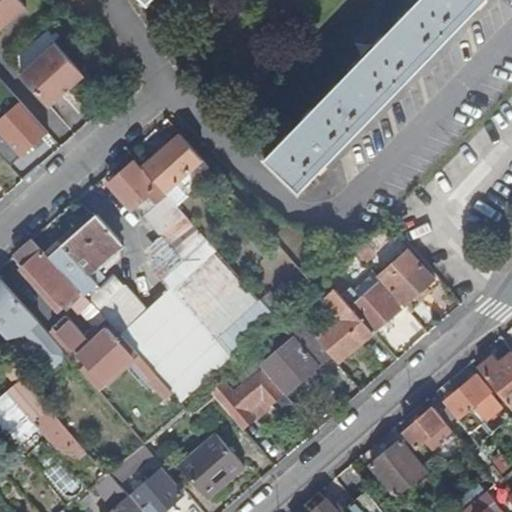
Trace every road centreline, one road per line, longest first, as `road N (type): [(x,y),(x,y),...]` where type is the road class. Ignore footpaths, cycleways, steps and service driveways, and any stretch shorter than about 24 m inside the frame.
road 1 (residential): [(259,511),(511,297)]
road 2 (residential): [(298,210),(323,213),(348,203),(511,34)]
road 3 (residential): [(0,232),(165,84)]
road 4 (residential): [(165,84),(298,210)]
